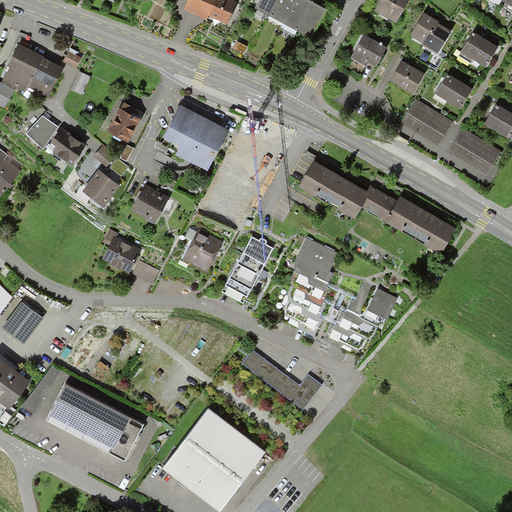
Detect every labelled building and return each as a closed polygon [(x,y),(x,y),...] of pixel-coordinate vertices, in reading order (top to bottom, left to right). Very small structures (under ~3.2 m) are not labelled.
[(188,0),(184,10),(207,20),(209,17),(227,25),(236,4),(226,0),(188,0)] [(259,0),(255,8),(311,38),(326,10),(314,3),(309,1),(307,0),(259,0)] [(409,0),(382,0),(375,12),(397,24),(410,0),(409,0)] [(511,0),(499,0),(507,5),(505,8),(511,11),(511,0)] [(432,35),(438,25),(439,23),(431,19),(424,14),(410,37),(423,45),(430,34),(432,35)] [(430,34),(423,45),(422,46),(437,56),(451,33),(443,28),(438,25),(432,35),(430,34)] [(499,48),(473,32),(460,54),(486,70),(499,48)] [(382,46),(364,36),(351,59),(366,67),(368,64),(375,67),(386,48),(382,46)] [(50,98),(63,69),(50,63),(43,60),(43,58),(20,47),(3,83),(26,94),(29,88),(50,98)] [(68,53),(63,62),(76,68),(81,59),(68,53)] [(413,68),(402,62),(390,82),(414,95),(425,75),(413,68)] [(79,73),(71,91),(82,95),(90,77),(79,73)] [(473,90),(449,74),(436,94),(460,110),(469,95),(473,90)] [(0,83),(0,105),(7,108),(15,90),(0,83)] [(437,145),(450,123),(415,102),(402,124),(437,145)] [(128,145),(141,122),(132,117),(136,110),(124,103),(120,111),(119,111),(106,134),(128,145)] [(511,114),(497,105),(484,126),(509,141),(511,136),(511,114)] [(177,157),(208,172),(228,133),(180,108),(164,139),(181,148),(177,157)] [(85,147),(59,127),(47,118),(44,116),(27,135),(44,150),(46,147),(71,166),(85,147)] [(450,153),(487,176),(501,152),(464,130),(450,153)] [(116,156),(103,145),(94,155),(107,166),(116,156)] [(134,149),(128,146),(121,159),(128,162),(134,149)] [(0,166),(5,161),(8,156),(0,149),(0,166)] [(438,254),(454,228),(399,194),(396,199),(372,185),(367,192),(315,160),(298,186),(354,220),(361,207),(438,254)] [(20,172),(5,161),(0,166),(0,198),(9,187),(20,172)] [(247,205),(259,182),(243,174),(240,172),(243,168),(235,164),(227,180),(232,182),(226,193),(247,205)] [(103,210),(120,187),(113,182),(100,172),(82,195),(103,210)] [(213,184),(205,200),(214,204),(222,188),(213,184)] [(154,225),(169,199),(159,193),(146,186),(131,212),(154,225)] [(129,273),(141,250),(118,238),(120,233),(110,228),(103,242),(110,245),(103,260),(129,273)] [(209,273),(223,242),(197,231),(183,261),(209,273)] [(267,261),(273,249),(252,238),(222,291),(244,304),(256,281),(267,261)] [(338,253),(308,239),(294,267),(295,273),(292,278),(292,287),(289,296),(290,300),(286,310),(286,316),(299,322),(299,331),(314,338),(322,319),(320,318),(322,315),(327,304),(323,302),(325,300),(330,289),(327,288),(328,285),(334,273),(330,272),(331,269),(338,253)] [(140,261),(133,274),(153,284),(160,271),(140,261)] [(0,309),(14,295),(0,281),(0,309)] [(387,321),(398,300),(377,290),(365,284),(358,299),(356,302),(352,300),(347,311),(345,314),(341,312),(335,325),(331,323),(322,341),(339,350),(346,346),(357,351),(363,347),(366,341),(372,337),(377,330),(382,327),(385,321),(387,321)] [(24,341),(44,316),(22,299),(2,324),(24,341)] [(333,310),(330,317),(335,320),(338,313),(333,310)] [(302,383),(254,346),(243,360),(303,406),(320,384),(308,374),(302,383)] [(0,408),(3,411),(30,376),(0,353),(0,408)] [(22,403),(35,411),(60,369),(53,364),(22,403)] [(131,413),(66,380),(47,418),(112,451),(131,413)] [(218,509),(266,449),(209,403),(160,463),(183,481),(218,509)]
